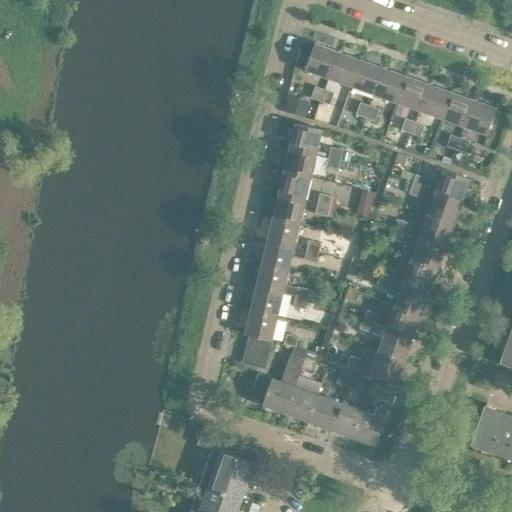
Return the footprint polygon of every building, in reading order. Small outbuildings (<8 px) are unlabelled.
[(305,69),(328,77),(338,50),(315,42),(305,69)] [(328,77),(351,85),(361,58),(338,50),(328,77)] [(351,85),(374,93),(384,66),(361,58),(351,85)] [(374,93),(396,101),(406,74),(384,66),(374,93)] [(396,101),(419,110),(429,82),(406,74),(396,101)] [(419,110),(442,118),(452,90),(429,82),(419,110)] [(311,97),(320,101),(324,89),(315,86),(311,97)] [(324,89),(320,101),(330,104),(334,92),(324,89)] [(442,118),(465,126),(475,98),(452,90),(442,118)] [(475,98),(465,126),(487,134),(497,107),(475,98)] [(288,99),(284,111),(304,117),(308,105),(288,99)] [(356,113),(365,117),(370,105),(360,102),(356,113)] [(370,105),(365,117),(375,120),(379,109),(370,105)] [(401,129),(411,133),(415,121),(405,118),(401,129)] [(415,121),(411,133),(420,136),(424,125),(415,121)] [(294,122),(289,146),(317,153),(323,129),(294,122)] [(447,145),(456,149),(460,137),(451,134),(447,145)] [(460,137),(456,149),(465,152),(469,141),(460,137)] [(289,146),(283,169),(311,176),(317,153),(289,146)] [(331,146),(329,156),(341,159),(342,153),(343,149),(331,146)] [(342,153),(341,159),(349,161),(351,152),(343,150),(342,151),(342,153)] [(397,153),(394,161),(405,165),(408,156),(398,152),(397,153)] [(341,159),(329,156),(326,166),(338,169),(341,159)] [(283,169),(277,193),(306,199),(311,176),(283,169)] [(444,169),(436,191),(463,201),(471,179),(444,169)] [(416,174),(412,183),(424,188),(427,178),(416,174)] [(424,188),(412,183),(409,193),(420,197),(424,188)] [(363,186),(360,199),(372,202),(377,190),(363,186)] [(436,191),(427,214),(455,224),(463,201),(436,191)] [(277,193),(272,216),(300,223),(306,199),(277,193)] [(319,193),(317,202),(329,205),(331,196),(319,193)] [(329,205),(317,202),(315,212),(327,215),(329,205)] [(427,214),(419,237),(447,247),(455,224),(427,214)] [(272,216),(266,240),(295,246),(300,223),(272,216)] [(400,219),(396,229),(408,233),(411,223),(400,219)] [(408,233),(396,229),(393,238),(404,242),(408,233)] [(347,234),(345,242),(356,245),(359,237),(347,234)] [(419,237),(411,259),(438,269),(447,247),(419,237)] [(266,240),(261,263),(289,270),(295,246),(266,240)] [(309,240),(306,249),(318,252),(321,243),(309,240)] [(318,252),(306,249),(304,259),(316,262),(318,252)] [(411,259),(403,282),(430,292),(438,269),(411,259)] [(261,263),(255,286),(283,293),(289,270),(261,263)] [(383,264),(380,274),(391,278),(395,269),(383,264)] [(391,278),(380,274),(376,283),(388,287),(391,278)] [(403,282),(395,305),(422,315),(430,292),(403,282)] [(255,286),(249,310),(278,317),(283,293),(255,286)] [(298,286),(295,296),(307,299),(309,289),(298,286)] [(307,299),(295,296),(293,305),(305,308),(307,299)] [(395,305),(386,328),(414,338),(422,315),(395,305)] [(367,309),(363,319),(375,323),(378,314),(367,309)] [(278,317),(249,310),(244,333),(272,340),(278,317)] [(340,311),(336,324),(344,327),(349,314),(340,311)] [(375,323),(363,319),(360,328),(372,332),(375,323)] [(511,327),(509,326),(506,335),(509,336),(501,360),(511,364),(511,327)] [(386,328),(378,350),(406,360),(414,338),(386,328)] [(284,343),(296,346),(298,336),(286,333),(284,343)] [(248,335),(245,349),(268,355),(272,341),(248,335)] [(252,389),(266,394),(262,404),(285,412),(295,386),(301,368),(308,348),(294,346),(291,354),(281,380),(258,372),(252,389)] [(308,348),(301,368),(311,371),(315,360),(318,352),(308,348)] [(268,355),(245,349),(242,363),(265,369),(268,355)] [(362,359),(359,369),(370,373),(398,383),(406,360),(378,350),(373,363),(362,359)] [(347,364),(359,369),(362,359),(350,355),(347,364)] [(336,382),(345,386),(349,374),(340,371),(336,382)] [(349,374),(345,386),(355,389),(359,378),(349,374)] [(372,382),(367,394),(391,402),(395,391),(372,382)] [(285,412),(308,420),(317,394),(295,386),(285,412)] [(308,420),(330,429),(340,402),(317,394),(308,420)] [(330,429),(353,437),(362,410),(340,402),(330,429)] [(503,456),(511,458),(511,414),(485,405),(471,444),(495,453),(494,456),(502,459),(503,456)] [(362,410),(353,437),(375,445),(385,418),(388,410),(376,406),(373,414),(362,410)] [(197,444),(212,449),(255,464),(260,451),(202,430),(197,444)] [(212,449),(200,484),(242,499),(255,464),(212,449)] [(191,506),(199,509),(207,511),(237,511),(242,499),(200,484),(199,484),(191,506)] [(252,503),(249,511),(257,511),(260,506),(252,503)]
